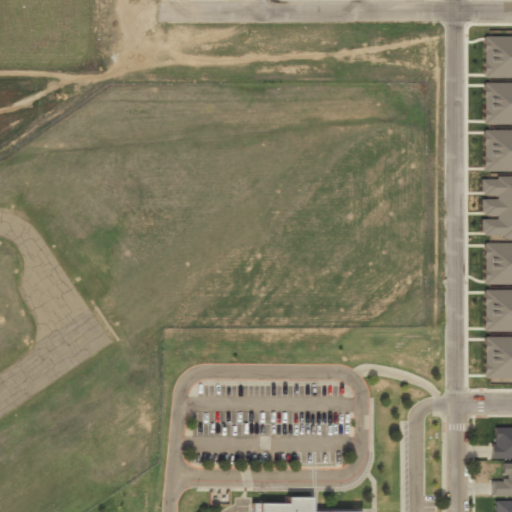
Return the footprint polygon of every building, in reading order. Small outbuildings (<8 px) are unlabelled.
[(481,77),(511,77),(511,36),(481,36),(481,77)] [(511,82),(482,82),(482,124),(511,123),(511,82)] [(511,170),(511,129),(482,130),(482,171),(511,170)] [(511,236),(511,177),(479,177),(479,196),(479,217),(479,236),(511,236)] [(511,242),(482,242),(482,284),(511,284),(511,242)] [(485,306),(507,306),(507,291),(485,291),(485,306)] [(511,336),(483,336),(482,377),(511,377),(511,336)] [(489,458),(511,458),(511,426),(489,426),(489,458)] [(511,494),(511,462),(499,462),(499,480),(488,480),(488,494),(511,494)] [(285,497),(285,504),(250,504),(250,511),(358,511),(310,511),(309,497),(285,497)] [(511,511),(511,499),(490,499),(490,511),(511,511)]
